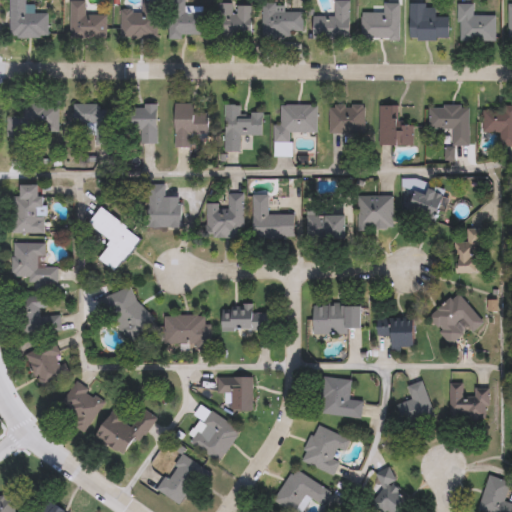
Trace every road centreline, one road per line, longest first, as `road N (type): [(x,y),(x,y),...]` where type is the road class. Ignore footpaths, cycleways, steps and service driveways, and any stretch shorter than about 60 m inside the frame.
road 1 (residential): [(0,67),(511,74)]
road 2 (residential): [(224,511),(273,442),(291,400),(299,269)]
road 3 (residential): [(176,271),(412,267)]
road 4 (tertiary): [(0,393),(39,442),(135,511)]
